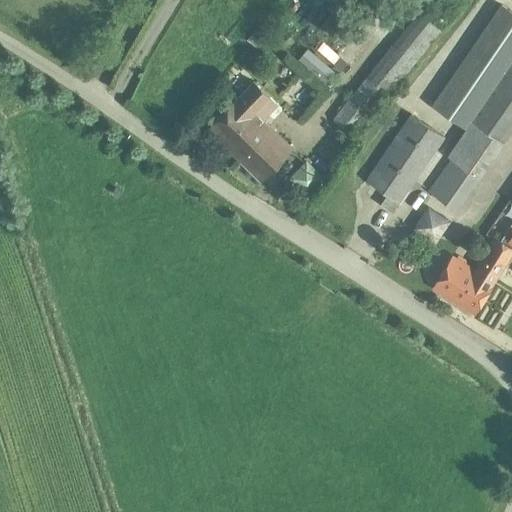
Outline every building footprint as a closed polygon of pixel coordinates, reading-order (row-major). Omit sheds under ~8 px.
[(511,57),(511,11),(501,5),(434,102),(465,125),(511,57)] [(352,134),(439,31),(424,18),(371,80),(369,78),(334,119),(352,134)] [(242,21),(228,37),(246,54),(261,37),(242,21)] [(322,37),(305,56),(331,80),(348,61),(322,37)] [(281,78),(289,67),(278,59),(270,70),(281,78)] [(453,211),(511,125),(511,60),(423,190),(453,211)] [(235,84),(243,71),(230,61),(221,75),(235,84)] [(255,114),(270,98),(253,82),(233,102),(232,102),(204,132),(220,149),(224,145),(261,182),(292,150),(255,114)] [(310,84),(294,94),(300,105),(316,95),(310,84)] [(393,214),(400,203),(445,137),(410,115),(366,180),(386,194),(380,205),(393,214)] [(287,177),(301,192),(319,174),(306,160),(287,177)] [(429,200),(416,229),(438,239),(451,210),(429,200)] [(473,313),(511,251),(511,248),(495,237),(474,271),(453,257),(433,289),(473,313)]
